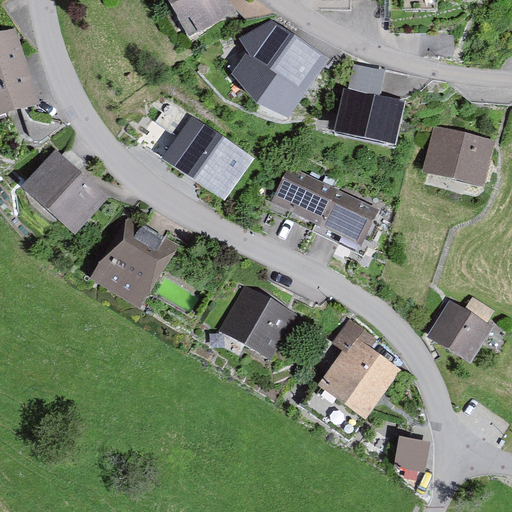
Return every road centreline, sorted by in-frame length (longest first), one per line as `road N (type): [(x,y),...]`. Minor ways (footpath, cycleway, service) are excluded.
road 1 (residential): [(511,468),(449,451),(417,360),(389,323),(349,291),(160,196),(132,172),(91,125),(61,70),(42,0)]
road 2 (residential): [(511,78),(388,59),(276,0)]
